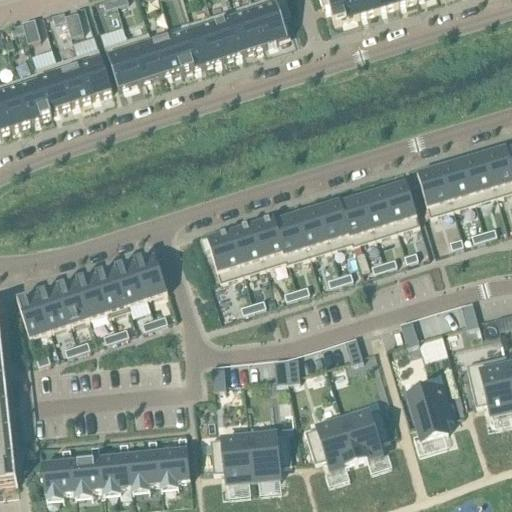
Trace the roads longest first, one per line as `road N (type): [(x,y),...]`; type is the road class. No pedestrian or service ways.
road 1 (tertiary): [(511,12),(187,109),(0,178)]
road 2 (residential): [(157,224),(194,340),(202,355),(218,358),(281,352),(511,287)]
road 3 (tertiary): [(157,224),(511,118)]
road 4 (tertiary): [(0,265),(55,258),(157,224)]
